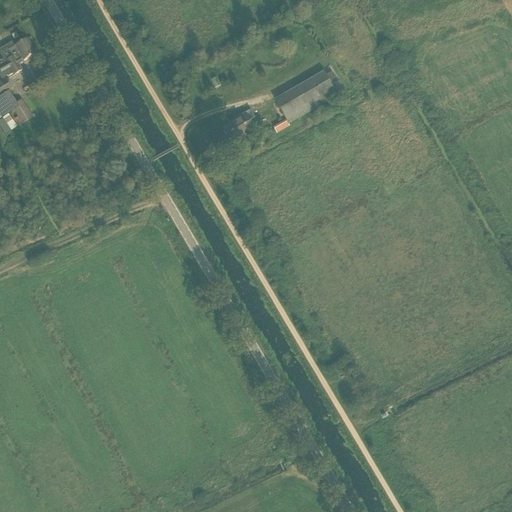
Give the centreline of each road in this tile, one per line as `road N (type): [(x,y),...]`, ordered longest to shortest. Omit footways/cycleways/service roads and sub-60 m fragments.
road 1 (tertiary): [(350,511),(47,0)]
road 2 (unclassified): [(98,0),(400,511)]
road 3 (track): [(0,271),(164,197)]
